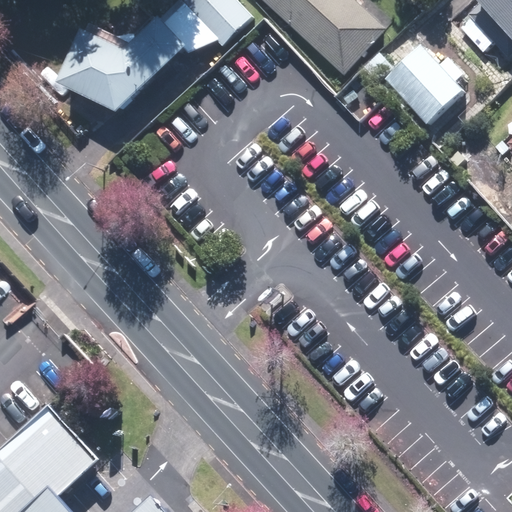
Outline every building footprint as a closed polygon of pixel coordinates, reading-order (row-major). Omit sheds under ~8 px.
[(85,31),(80,28),(55,80),(115,111),(184,47),(188,53),(217,39),(222,45),(252,17),(236,0),(176,0),(159,19),(156,16),(129,41),(88,23),(85,31)] [(345,0),(254,0),(345,80),(385,35),(345,0)] [(511,55),(511,0),(476,0),(470,6),(511,55)] [(464,80),(450,63),(440,72),(429,60),(423,53),(386,85),(426,131),(463,99),(454,89),(464,80)] [(0,455),(0,511),(42,511),(54,501),(58,497),(100,459),(50,406),(0,455)]
